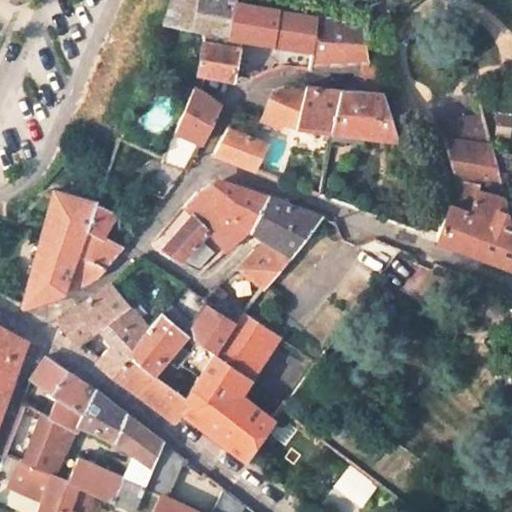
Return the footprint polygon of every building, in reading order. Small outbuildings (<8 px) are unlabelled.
[(229,33),(236,1),(236,0),(171,0),(165,16),(205,27),(199,70),(234,81),(243,37),(229,33)] [(306,66),(308,59),(315,18),(276,13),(236,1),(229,33),(243,37),(261,41),(250,79),(264,75),(280,71),(281,68),(306,66)] [(331,21),(315,18),(308,59),(357,61),(365,91),(379,92),(370,58),(366,57),(361,24),(331,21)] [(327,128),(336,87),(303,83),(301,90),(293,122),(327,128)] [(190,84),(172,129),(200,143),(219,105),(199,86),(190,84)] [(293,122),(301,90),(280,85),(270,91),(262,122),(291,130),(293,122)] [(392,140),(379,92),(365,91),(336,87),(327,128),(392,140)] [(451,177),(432,240),(511,270),(511,228),(482,113),(442,117),(444,146),(451,177)] [(216,145),(213,153),(236,162),(255,169),(268,144),(227,127),(216,145)] [(154,172),(160,176),(149,191),(160,199),(186,169),(165,156),(154,172)] [(197,188),(182,206),(190,214),(226,248),(248,228),(268,195),(234,183),(223,179),(197,188)] [(96,276),(120,247),(104,234),(114,216),(109,212),(117,200),(99,184),(95,195),(56,298),(96,276)] [(56,298),(95,195),(52,192),(19,308),(53,300),(56,298)] [(268,195),(248,228),(262,236),(292,257),(321,219),(293,206),(290,209),(268,195)] [(205,229),(190,214),(158,254),(168,260),(176,264),(205,229)] [(262,236),(202,299),(201,301),(205,304),(240,326),(246,318),(292,257),(262,236)] [(107,377),(145,327),(108,283),(54,320),(74,348),(98,331),(109,345),(92,364),(107,377)] [(177,409),(185,398),(151,372),(190,321),(165,300),(145,327),(107,377),(135,397),(171,423),(180,412),(177,409)] [(188,329),(187,336),(216,358),(240,326),(205,304),(188,329)] [(216,358),(200,379),(177,409),(180,412),(242,460),(283,404),(273,398),(261,415),(235,396),(277,340),(246,318),(240,326),(216,358)] [(0,421),(9,399),(26,342),(0,325),(0,421)] [(216,358),(187,336),(171,357),(200,379),(216,358)] [(94,392),(41,360),(31,378),(63,399),(56,422),(82,438),(84,429),(94,392)] [(132,510),(146,477),(161,441),(94,392),(84,429),(117,440),(140,458),(126,480),(91,464),(82,487),(132,510)] [(17,458),(70,482),(82,438),(22,402),(4,453),(7,454),(17,458)] [(161,441),(146,477),(191,498),(203,473),(161,441)] [(70,482),(17,458),(13,470),(9,483),(43,497),(41,502),(64,511),(69,511),(70,510),(75,511),(89,511),(96,494),(82,487),(70,482)] [(241,511),(246,503),(203,473),(191,498),(222,511),(241,511)] [(146,477),(132,510),(131,511),(184,511),(191,498),(146,477)] [(222,511),(191,498),(184,511),(222,511)] [(64,511),(41,502),(37,511),(64,511)]
